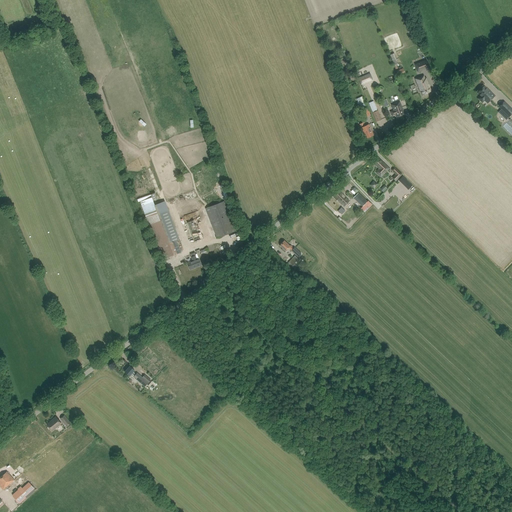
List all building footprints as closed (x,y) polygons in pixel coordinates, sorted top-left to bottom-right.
[(426,59),(414,64),(417,73),(429,68),(426,59)] [(359,79),(361,84),(372,80),(370,74),(359,79)] [(422,95),(432,92),(426,78),(425,78),(424,77),(424,75),(421,76),(415,79),(417,85),(419,92),(420,91),(421,91),(422,95)] [(478,92),(481,96),(479,98),(483,102),(485,99),(488,102),(495,95),(488,88),(488,89),(484,86),(478,92)] [(381,102),(383,108),(389,106),(386,99),(381,102)] [(399,101),(391,105),(393,110),(390,111),(392,117),(396,115),(396,117),(405,114),(399,101)] [(499,107),(502,109),(501,110),(508,118),(511,113),(511,108),(505,101),(499,107)] [(369,114),(366,107),(364,103),(359,105),(361,110),(364,117),(369,114)] [(381,120),(378,111),(372,113),(376,122),(381,120)] [(364,122),(360,124),(366,137),(366,139),(374,135),(369,124),(366,126),(364,122)] [(384,164),(379,158),(374,163),(379,169),(376,171),(381,176),(389,168),(384,164)] [(393,178),(395,181),(402,175),(395,167),(392,170),(396,175),(393,178)] [(349,201),(339,191),(333,197),(337,200),(344,206),(349,201)] [(358,193),(354,197),(362,206),(367,202),(358,193)] [(154,239),(162,259),(181,252),(173,231),(168,234),(165,226),(164,226),(160,215),(154,197),(140,202),(144,214),(154,239)] [(236,231),(224,201),(205,208),(217,238),(236,231)] [(187,223),(194,242),(203,238),(203,237),(207,235),(205,230),(206,230),(201,218),(187,223)] [(279,245),(285,251),(289,248),(292,251),(297,256),(300,252),(296,248),(294,250),(293,249),(294,248),(291,246),(290,246),(284,241),(279,245)] [(190,270),(201,265),(199,259),(197,259),(195,255),(196,254),(195,253),(190,254),(193,261),(187,263),(190,270)] [(294,264),(299,259),(295,256),(288,263),(292,266),(294,269),(297,266),(294,264)] [(145,387),(148,383),(151,380),(149,379),(144,375),(142,377),(137,373),(136,374),(133,372),(134,370),(130,366),(125,372),(129,376),(131,374),(134,376),(134,377),(145,387)] [(64,415),(60,418),(66,427),(70,423),(64,415)] [(52,421),(47,425),(52,431),(61,424),(56,417),(51,421),(52,421)] [(0,477),(0,486),(3,490),(14,480),(7,472),(0,477)] [(29,482),(13,497),(15,499),(18,503),(34,488),(29,482)]
